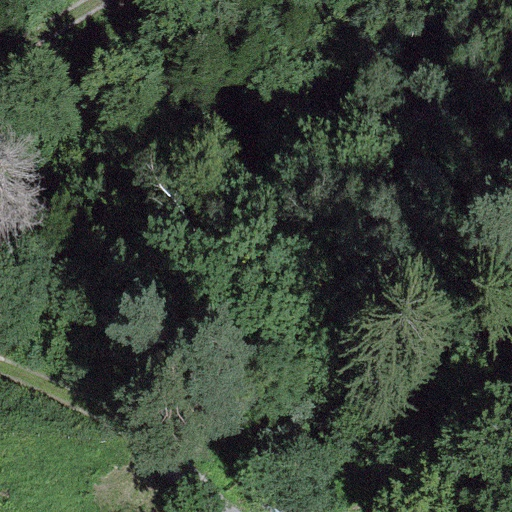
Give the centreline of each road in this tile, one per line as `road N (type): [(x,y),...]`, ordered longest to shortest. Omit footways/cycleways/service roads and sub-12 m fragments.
road 1 (track): [(228,511),(170,453),(0,350)]
road 2 (track): [(0,65),(110,0)]
